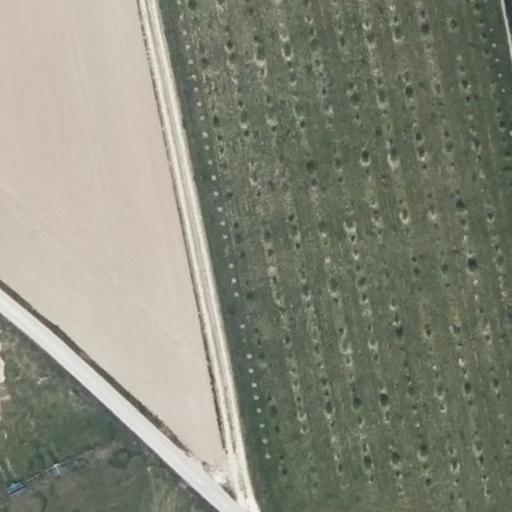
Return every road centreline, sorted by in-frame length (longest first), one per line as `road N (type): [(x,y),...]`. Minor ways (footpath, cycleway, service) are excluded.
road 1 (track): [(238,511),(231,433),(144,0)]
road 2 (unclassified): [(0,304),(230,511)]
